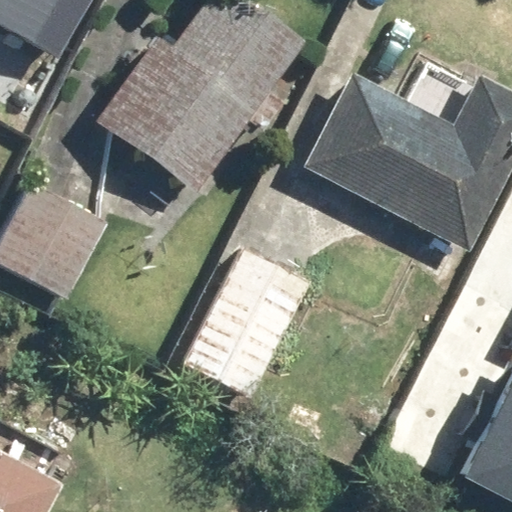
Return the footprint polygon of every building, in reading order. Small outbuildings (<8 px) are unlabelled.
[(0,0),(0,26),(47,55),(80,0),(0,0)] [(214,0),(189,0),(85,130),(193,216),(307,74),(214,0)] [(331,83),(288,176),(463,256),(511,148),(511,98),(462,76),(436,131),(331,83)] [(96,230),(18,192),(0,229),(0,270),(61,300),(96,230)] [(251,413),(311,280),(233,245),(173,379),(251,413)] [(511,511),(511,350),(436,490),(477,511),(511,511)] [(0,511),(30,511),(40,498),(0,473),(0,511)]
